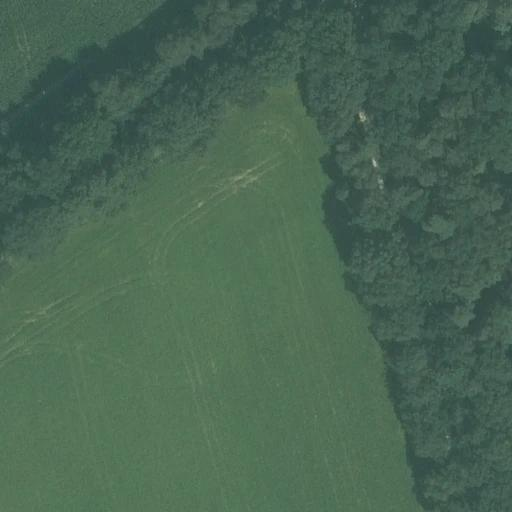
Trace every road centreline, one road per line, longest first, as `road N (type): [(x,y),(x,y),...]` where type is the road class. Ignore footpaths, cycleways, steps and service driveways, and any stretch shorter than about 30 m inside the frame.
road 1 (unclassified): [(479,511),(339,0)]
road 2 (unclassified): [(0,207),(311,0)]
